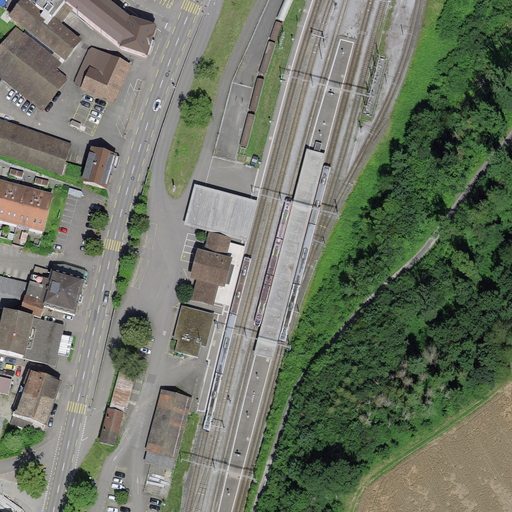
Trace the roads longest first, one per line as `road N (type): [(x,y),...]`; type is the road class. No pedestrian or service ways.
road 1 (primary): [(194,0),(140,149),(60,483)]
road 2 (track): [(511,138),(423,253),(307,373),(255,511)]
